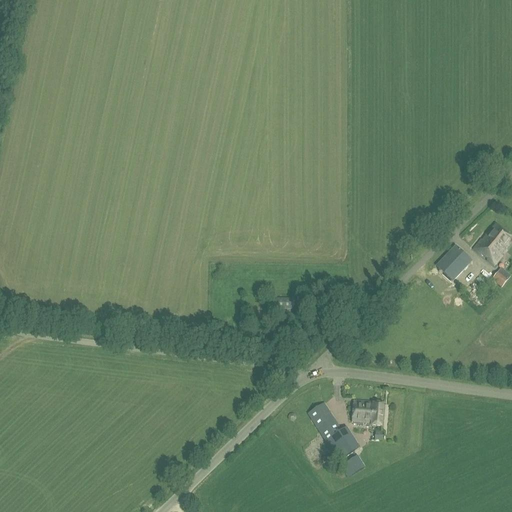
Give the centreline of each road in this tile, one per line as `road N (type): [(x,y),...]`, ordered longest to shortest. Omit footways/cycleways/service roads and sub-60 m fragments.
road 1 (unclassified): [(312,371),(0,325)]
road 2 (unclassified): [(312,371),(511,175)]
road 3 (unclassified): [(163,511),(312,371)]
road 4 (unclassified): [(511,397),(312,371)]
